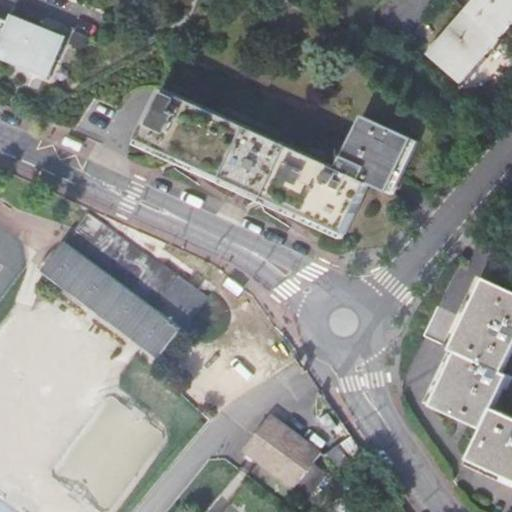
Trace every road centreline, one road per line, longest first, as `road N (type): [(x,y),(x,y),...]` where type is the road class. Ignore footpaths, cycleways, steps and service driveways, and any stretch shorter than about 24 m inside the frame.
road 1 (residential): [(0,141),(254,253),(344,321)]
road 2 (residential): [(344,321),(392,283),(511,146)]
road 3 (residential): [(344,321),(359,382),(449,511)]
